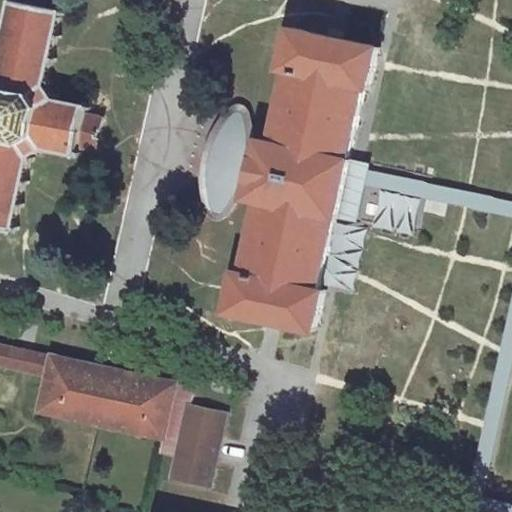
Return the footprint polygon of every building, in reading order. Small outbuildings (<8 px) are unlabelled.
[(32,4),(15,0),(13,0),(0,59),(0,226),(15,230),(31,157),(45,148),(81,155),(83,146),(97,149),(103,119),(90,116),(92,106),(57,99),(47,84),(63,11),(46,7),(32,4)] [(320,289),(366,87),(372,88),(380,47),(293,27),(284,68),(290,70),(273,141),(261,138),(260,144),(250,142),(248,125),(246,116),(244,112),(240,110),(235,111),(231,116),(223,126),(216,141),(212,150),(210,160),(208,161),(204,180),(208,180),(208,189),(209,198),(212,211),(215,214),(218,215),(221,215),(226,210),(230,205),(236,197),(239,191),(249,193),(248,197),(261,200),(246,272),(238,271),(230,312),(316,330),(326,290),(320,289)] [(52,355),(0,343),(0,363),(47,374),(52,355)] [(161,438),(166,439),(174,402),(178,384),(178,382),(52,355),(47,374),(39,411),(100,425),(161,438)] [(178,384),(174,402),(166,439),(180,442),(188,406),(191,407),(195,388),(178,384)] [(211,487),(227,415),(191,407),(188,406),(180,442),(172,478),(211,487)]
